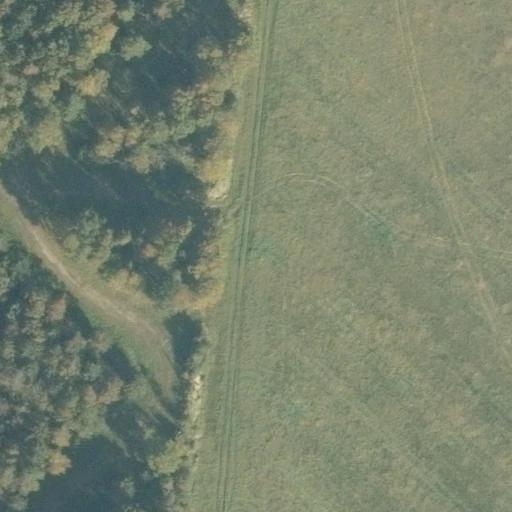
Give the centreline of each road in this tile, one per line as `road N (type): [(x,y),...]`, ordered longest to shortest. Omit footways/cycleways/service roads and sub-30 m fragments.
road 1 (unknown): [(45,511),(155,409),(160,381),(71,284),(29,225),(16,180)]
road 2 (unknown): [(16,180),(215,0)]
